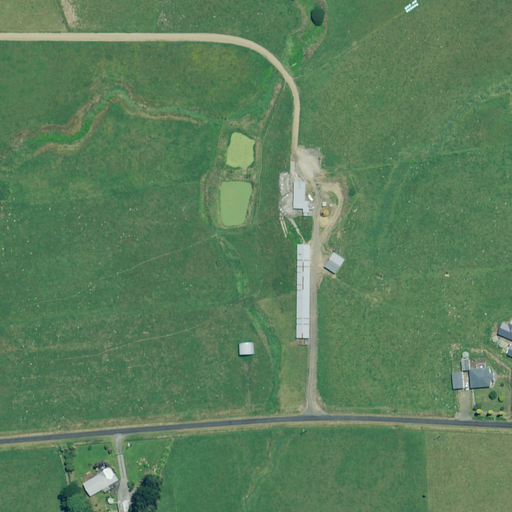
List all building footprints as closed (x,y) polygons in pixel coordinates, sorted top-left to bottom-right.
[(310,212),(310,210),(314,210),(314,205),(311,205),(311,201),(305,201),(307,181),(295,181),(293,208),(305,209),(304,212),(304,216),(308,216),(308,212),(310,212)] [(288,333),(301,334),(306,242),(293,241),(288,333)] [(345,260),(335,253),(326,266),(336,274),(345,260)] [(254,354),(253,343),(241,343),(241,355),(254,354)] [(511,354),(511,346),(501,346),(500,354),(511,354)] [(494,373),(491,373),(491,368),(471,369),(472,388),(492,387),(492,380),(495,380),(494,373)] [(464,388),(463,373),(453,374),(454,389),(464,388)] [(106,493),(113,489),(110,485),(119,480),(112,467),(100,473),(101,475),(85,484),(92,496),(104,489),(106,493)] [(132,511),(130,500),(119,502),(120,511),(132,511)]
